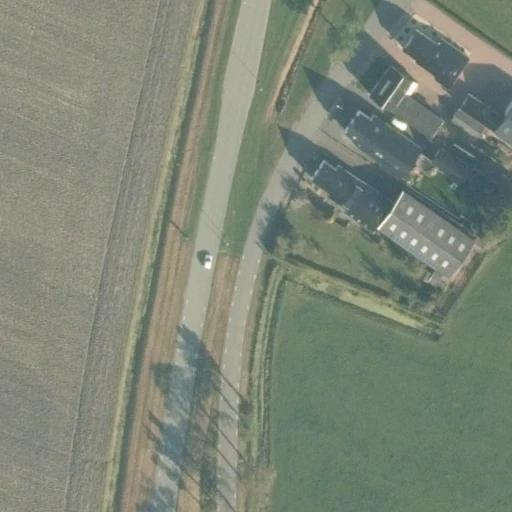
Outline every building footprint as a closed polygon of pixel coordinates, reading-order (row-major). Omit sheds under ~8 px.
[(441,37),(437,42),(415,27),(402,46),(420,59),(418,61),(436,73),(434,76),(448,86),(468,56),(441,37)] [(370,92),(396,110),(416,81),(390,63),(370,92)] [(492,128),(501,114),(467,91),(457,105),(492,128)] [(511,97),(501,114),(492,128),(511,141),(511,97)] [(401,112),(442,135),(449,124),(407,100),(401,112)] [(479,131),(511,153),(511,142),(457,107),(449,118),(476,136),(479,131)] [(358,108),(343,130),(359,141),(356,144),(380,161),(378,164),(397,178),(417,149),(420,145),(373,112),(370,116),(358,108)] [(469,166),(440,146),(430,160),(460,180),(469,166)] [(335,167),(323,158),(311,176),(329,190),(327,193),(346,206),(344,210),(373,229),(377,223),(448,274),(473,237),(402,187),(392,201),(362,179),(361,180),(338,164),(335,167)] [(418,274),(426,279),(426,278),(431,271),(423,266),(418,274)] [(426,278),(434,284),(442,273),(433,268),(431,271),(426,278)]
